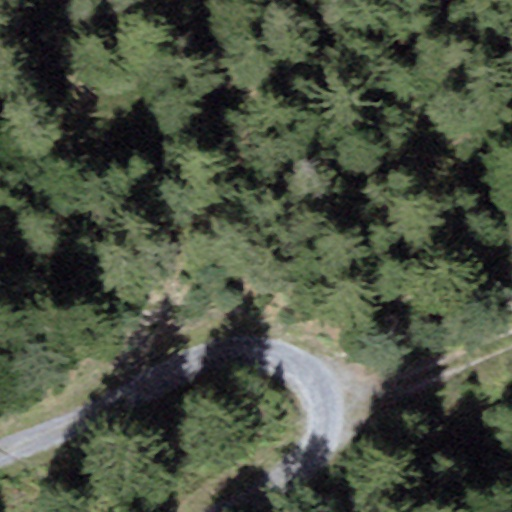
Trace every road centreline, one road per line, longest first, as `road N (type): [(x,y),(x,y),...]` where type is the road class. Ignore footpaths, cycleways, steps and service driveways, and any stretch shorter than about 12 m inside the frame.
road 1 (track): [(228,511),(313,463),(337,434),(345,408),(324,379),(293,360),(243,348),(199,360),(0,449)]
road 2 (track): [(345,408),(511,339)]
